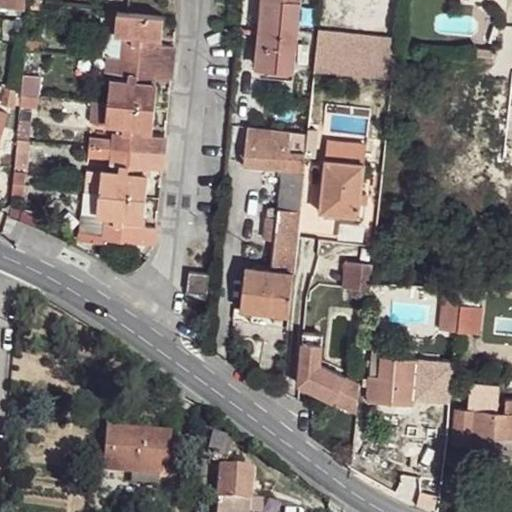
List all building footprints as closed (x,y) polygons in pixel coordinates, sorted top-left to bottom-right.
[(0,0),(0,6),(24,9),(24,0),(0,0)] [(262,0),(259,38),(263,39),(261,67),(294,70),(300,0),(262,0)] [(122,42),(121,57),(171,62),(173,46),(161,45),(154,44),(154,37),(162,38),(164,16),(117,12),(115,34),(122,34),(132,35),(131,44),(122,42)] [(397,40),(318,31),(314,70),(328,71),(393,79),(395,53),(396,43),(397,40)] [(122,34),(122,42),(131,44),(132,35),(122,34)] [(259,38),(255,67),(261,67),(263,39),(259,38)] [(111,78),(108,102),(155,107),(157,85),(149,84),(150,78),(158,78),(170,79),(171,62),(121,57),(106,56),(104,77),(111,78)] [(23,74),(21,94),(38,96),(40,75),(23,74)] [(6,87),(2,102),(16,106),(17,90),(6,87)] [(21,94),(20,107),(37,108),(38,96),(21,94)] [(90,122),(106,124),(108,102),(92,101),(90,122)] [(113,137),(112,148),(164,153),(166,137),(152,135),(145,135),(146,128),(153,129),(155,107),(108,102),(106,124),(123,126),(123,132),(113,132),(113,137)] [(245,266),(240,309),(253,311),(289,316),(307,134),(248,127),(243,166),(282,168),(278,208),(267,207),(267,217),(277,218),(272,269),(245,266)] [(89,146),(112,148),(113,137),(90,136),(89,146)] [(88,156),(111,158),(112,148),(89,146),(88,156)] [(102,169),(99,193),(146,197),(148,173),(141,172),(141,168),(149,169),(163,170),(164,153),(112,148),(111,158),(111,163),(119,164),(119,170),(102,169)] [(325,158),(320,212),(360,215),(365,162),(325,158)] [(14,171),(13,184),(25,185),(26,172),(14,171)] [(13,184),(12,196),(23,197),(25,185),(13,184)] [(106,222),(104,239),(155,244),(156,227),(143,226),(136,225),(136,219),(144,219),(146,197),(99,193),(97,215),(107,216),(114,217),(114,223),(106,222)] [(190,271),(187,292),(208,294),(210,273),(190,271)] [(442,302),(440,329),(458,331),(461,304),(442,302)] [(253,311),(252,322),(288,327),(289,316),(253,311)] [(323,329),(303,327),(298,384),(356,412),(359,378),(320,360),(323,329)] [(374,348),(369,401),(413,405),(418,359),(380,355),(381,349),(374,348)] [(457,410),(454,443),(471,444),(472,432),(511,436),(511,415),(504,414),(497,414),(500,385),(470,383),(467,411),(457,410)] [(107,428),(104,470),(131,472),(159,475),(160,460),(169,461),(171,433),(107,428)] [(511,436),(472,432),(471,444),(511,448),(511,436)] [(213,434),(208,454),(222,457),(226,437),(213,434)] [(226,510),(225,511),(249,511),(251,499),(253,469),(220,467),(217,510),(226,510)] [(131,472),(131,483),(159,485),(159,475),(131,472)] [(262,511),(263,499),(251,499),(249,511),(262,511)]
